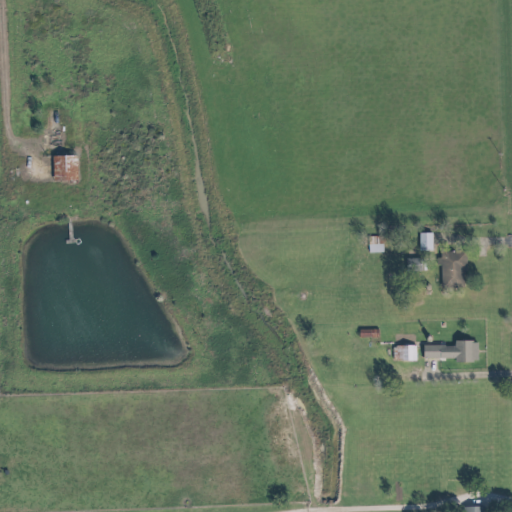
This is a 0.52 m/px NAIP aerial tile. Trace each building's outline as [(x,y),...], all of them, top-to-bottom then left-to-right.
[(60,110),(51,110),(51,141),(60,141),(60,110)] [(53,156),(53,182),(77,182),(77,156),(53,156)] [(414,233),(414,251),(428,251),(428,233),(414,233)] [(369,238),(369,254),(383,254),(383,238),(369,238)] [(437,253),(437,258),(430,258),(431,266),(435,266),(435,288),(461,288),(460,253),(437,253)] [(400,258),(400,271),(417,271),(417,258),(400,258)] [(353,329),(353,338),(371,338),(371,329),(353,329)] [(417,345),(417,358),(451,358),(451,363),(467,363),(467,339),(448,339),(448,344),(417,345)] [(397,346),(397,363),(416,363),(416,346),(397,346)]
